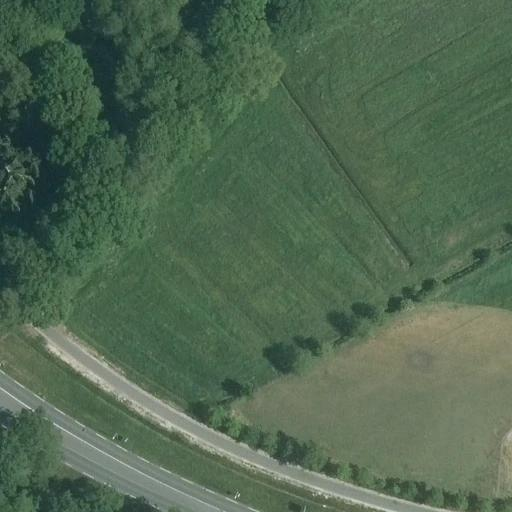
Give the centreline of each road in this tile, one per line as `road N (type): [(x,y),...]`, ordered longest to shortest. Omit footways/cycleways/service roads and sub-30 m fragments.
road 1 (secondary): [(237,510),(109,451),(0,380)]
road 2 (secondary): [(0,423),(173,511)]
